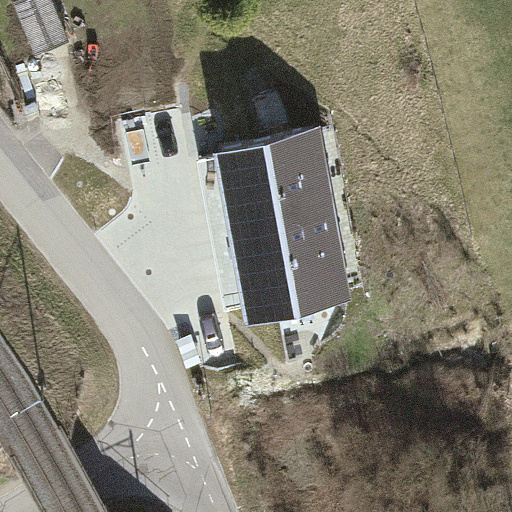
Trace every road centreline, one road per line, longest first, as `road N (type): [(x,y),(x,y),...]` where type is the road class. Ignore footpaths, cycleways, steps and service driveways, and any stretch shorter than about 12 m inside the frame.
road 1 (residential): [(158,440),(160,380),(151,360),(0,156)]
road 2 (residential): [(36,511),(158,440)]
